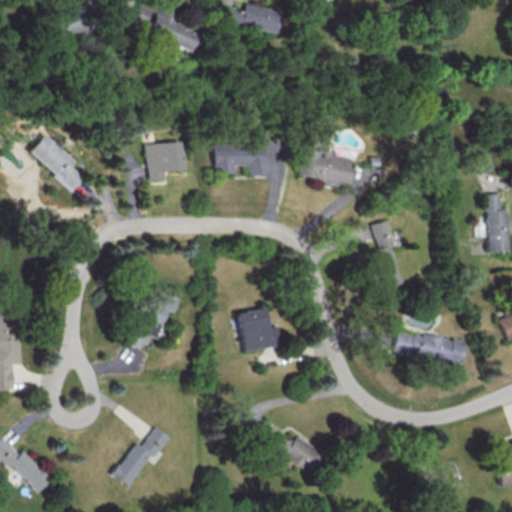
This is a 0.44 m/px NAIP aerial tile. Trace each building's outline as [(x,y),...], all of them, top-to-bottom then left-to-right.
[(273,33),(277,11),(241,3),(239,9),(216,4),(212,20),(273,33)] [(184,48),(192,28),(134,5),(126,25),(184,48)] [(80,31),(80,8),(48,9),(49,32),(80,31)] [(25,151),(50,173),(47,176),(65,191),(78,176),(66,166),(72,160),(40,133),(25,151)] [(182,169),(181,141),(144,142),(145,180),(162,179),(162,170),(182,169)] [(264,141),(213,142),(214,172),(233,172),(233,164),(246,164),(247,175),(264,174),(264,141)] [(297,176),(346,186),(352,156),(318,149),(303,146),(297,176)] [(484,251),(505,251),(504,208),(497,209),(496,193),(482,193),(484,251)] [(371,248),(380,287),(399,282),(384,219),(368,223),(374,248),(371,248)] [(123,343),(140,348),(145,335),(154,338),(164,310),(170,313),(176,297),(143,286),(123,343)] [(239,351),(275,343),(272,325),(264,326),(259,306),(231,312),(239,351)] [(511,310),(496,316),(504,337),(511,334),(511,310)] [(0,387),(8,387),(8,364),(17,364),(15,322),(0,321),(0,387)] [(390,350),(459,364),(463,342),(394,329),(390,350)] [(289,440),(267,425),(256,441),(302,473),(317,451),(293,434),(289,440)] [(108,474),(125,486),(162,434),(151,426),(137,445),(131,441),(108,474)] [(18,449),(15,452),(0,437),(0,458),(34,492),(48,478),(18,449)] [(495,485),(511,481),(511,440),(505,442),(508,454),(488,459),(495,485)]
